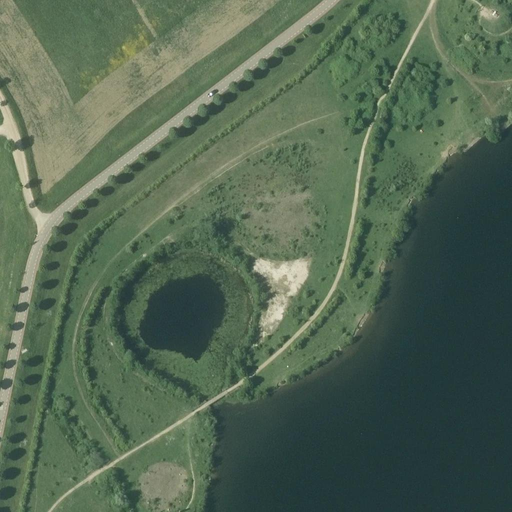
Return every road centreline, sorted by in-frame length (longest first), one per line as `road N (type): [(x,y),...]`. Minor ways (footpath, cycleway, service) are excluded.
road 1 (unclassified): [(80,195),(332,0)]
road 2 (unclassified): [(80,195),(38,243),(0,423)]
road 3 (track): [(0,103),(29,203),(49,225)]
